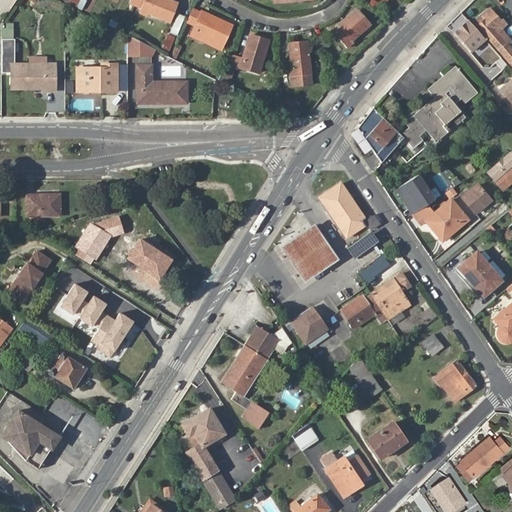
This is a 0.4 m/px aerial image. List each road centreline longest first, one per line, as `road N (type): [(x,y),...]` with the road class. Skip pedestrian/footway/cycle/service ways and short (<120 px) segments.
road 1 (primary): [(81,511),(285,189)]
road 2 (residential): [(319,139),(349,158),(507,387)]
road 3 (primary): [(319,139),(443,0)]
road 4 (unknown): [(366,279),(393,258),(413,277),(429,274),(511,207)]
road 5 (residential): [(380,511),(507,387)]
road 6 (tertiary): [(0,165),(86,164),(163,145)]
road 7 (tertiary): [(163,145),(84,132),(0,132)]
road 8 (residential): [(341,0),(315,20),(278,24),(220,0)]
road 9 (tertiary): [(319,139),(197,142)]
